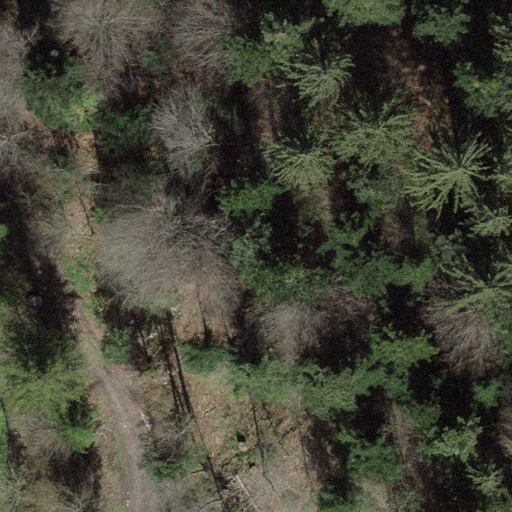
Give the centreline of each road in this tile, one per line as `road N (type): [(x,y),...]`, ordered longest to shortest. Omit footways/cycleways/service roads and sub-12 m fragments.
road 1 (track): [(196,0),(351,325),(451,511)]
road 2 (track): [(147,511),(150,453),(79,337),(0,170)]
